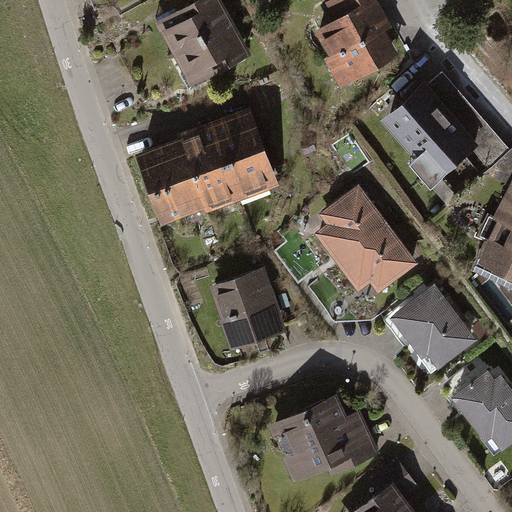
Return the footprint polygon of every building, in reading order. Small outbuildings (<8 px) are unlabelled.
[(228,25),(215,0),(191,0),(147,24),(166,58),(228,25)] [(331,89),(393,57),(382,37),(388,33),(369,0),(328,0),(320,5),(328,20),(306,32),(321,61),(317,63),(331,89)] [(247,60),(228,25),(166,58),(184,93),(247,60)] [(441,76),(422,91),(470,151),(486,170),(504,155),(441,76)] [(393,168),(415,196),(470,151),(422,91),(417,85),(371,122),(402,161),(393,168)] [(247,115),(208,128),(234,204),(273,191),(247,115)] [(208,128),(169,142),(196,217),(216,210),(218,217),(237,211),(234,204),(208,128)] [(169,142),(131,155),(157,231),(196,217),(169,142)] [(511,148),(504,155),(486,170),(502,190),(506,181),(511,183),(511,148)] [(476,248),(467,267),(511,289),(511,183),(506,181),(502,190),(485,224),(482,222),(471,246),(476,248)] [(307,241),(329,270),(383,229),(379,224),(382,222),(360,192),(357,194),(353,189),(312,220),(321,231),(307,241)] [(362,290),(370,300),(413,268),(407,260),(411,257),(392,232),(388,235),(383,229),(329,270),(350,298),(362,290)] [(261,269),(204,289),(227,356),(284,336),(261,269)] [(324,284),(309,295),(318,307),(333,295),(324,284)] [(432,285),(383,319),(426,380),(475,346),(432,285)] [(511,394),(487,361),(444,393),(491,456),(511,441),(511,394)] [(335,398),(265,428),(291,487),(315,476),(318,483),(377,457),(359,415),(345,421),(335,398)] [(409,511),(403,503),(418,491),(396,463),(371,484),(378,493),(353,511),(409,511)]
